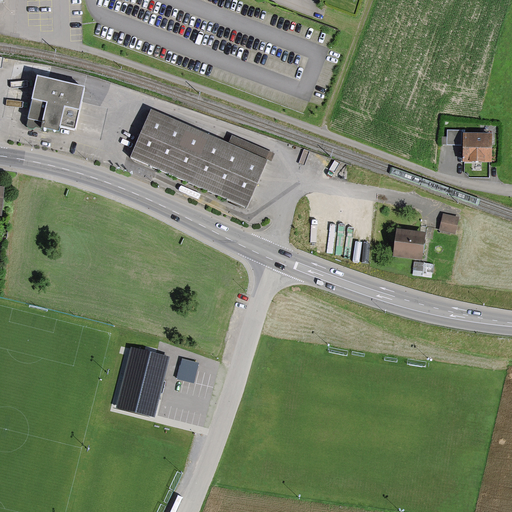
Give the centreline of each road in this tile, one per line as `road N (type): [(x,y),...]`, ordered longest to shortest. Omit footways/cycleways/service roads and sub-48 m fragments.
road 1 (primary): [(0,156),(123,188),(266,257),(389,301),(511,325)]
road 2 (residential): [(511,192),(438,179),(61,45)]
